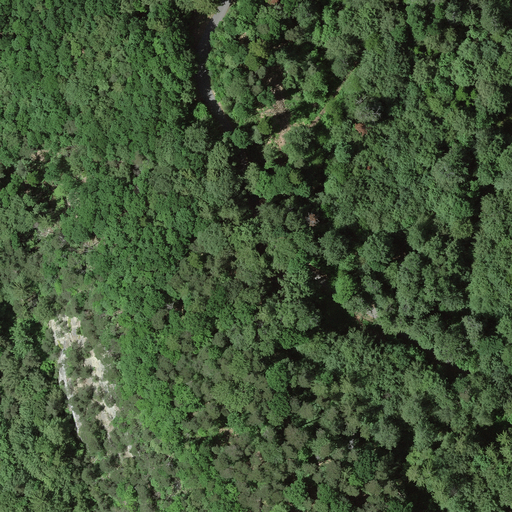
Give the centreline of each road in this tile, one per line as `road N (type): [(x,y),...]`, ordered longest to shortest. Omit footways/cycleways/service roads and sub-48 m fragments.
road 1 (unclassified): [(227,0),(204,44),(201,83),(286,256),(443,357),(511,391)]
road 2 (track): [(257,202),(399,0)]
